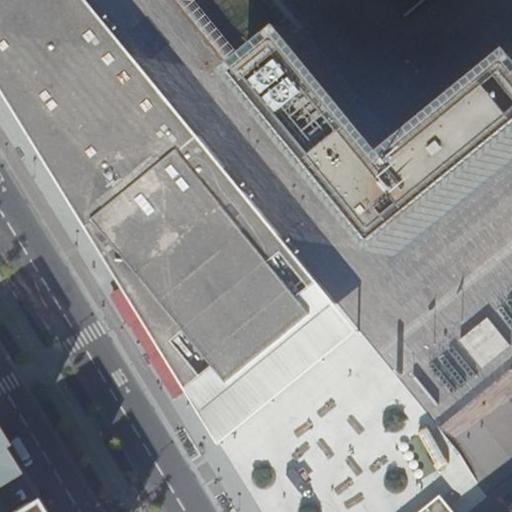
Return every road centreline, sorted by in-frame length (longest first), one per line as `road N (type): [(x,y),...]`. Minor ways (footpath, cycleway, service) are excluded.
road 1 (tertiary): [(192,511),(0,200)]
road 2 (tertiary): [(0,399),(68,511)]
